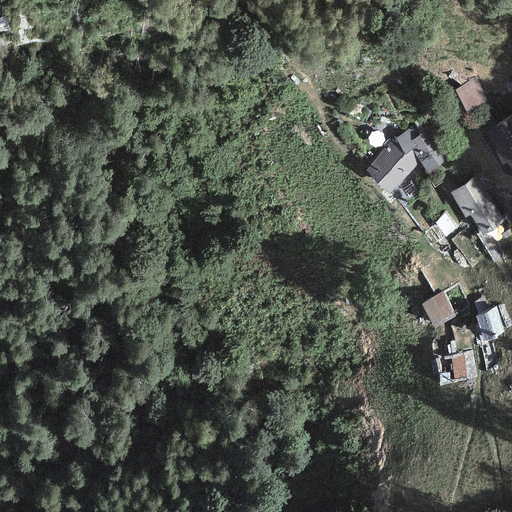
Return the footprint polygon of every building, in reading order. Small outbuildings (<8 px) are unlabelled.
[(477,80),(455,90),(466,111),(487,101),(477,80)] [(511,118),(484,132),(501,166),(506,163),(511,175),(511,118)] [(365,171),(388,194),(419,162),(430,175),(446,161),(420,122),(392,140),(365,171)] [(450,193),(465,218),(469,215),(482,235),(505,221),(478,176),(450,193)] [(443,292),(420,305),(434,328),(456,315),(443,292)] [(496,309),(474,317),(484,342),(505,334),(496,309)] [(472,352),(450,356),(454,382),(477,378),(472,352)]
